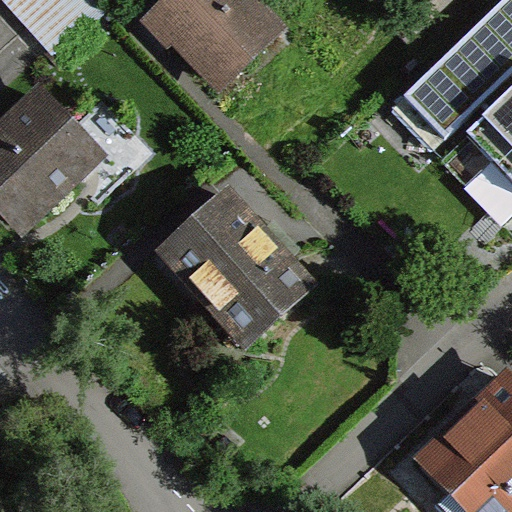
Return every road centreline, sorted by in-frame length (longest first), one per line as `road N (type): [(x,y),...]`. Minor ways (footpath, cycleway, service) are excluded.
road 1 (residential): [(511,312),(296,511)]
road 2 (residential): [(183,511),(0,314)]
